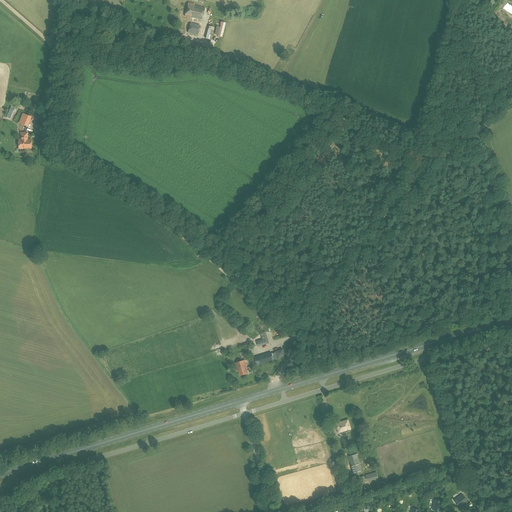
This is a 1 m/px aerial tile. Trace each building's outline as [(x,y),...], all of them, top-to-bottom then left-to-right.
[(188,2),(185,16),(191,18),(196,20),(196,18),(202,19),(203,15),(203,12),(204,12),(205,8),(199,6),(199,7),(194,6),(195,4),(188,2)] [(200,25),(190,22),(188,32),(198,35),(200,25)] [(205,39),(211,40),(215,27),(209,26),(205,39)] [(192,48),(209,53),(210,50),(208,49),(209,48),(206,47),(206,46),(185,40),(183,48),(191,50),(192,48)] [(12,104),(6,118),(9,119),(12,110),(15,112),(18,106),(12,104)] [(19,123),(27,126),(31,117),(23,114),(19,123)] [(27,148),(27,149),(30,149),(30,148),(31,148),(31,139),(27,140),(27,138),(27,133),(21,133),(21,140),(19,140),(19,142),(17,143),(17,145),(19,146),(19,148),(27,148)] [(257,341),(258,346),(269,343),(266,332),(261,334),(262,339),(257,341)] [(254,357),(256,365),(273,360),(271,352),(254,357)] [(239,371),(240,375),(248,373),(246,368),(247,367),(245,360),(235,362),(238,371),(239,371)] [(342,435),(343,436),(347,435),(346,432),(351,431),(348,420),(344,421),(336,423),(339,432),(339,434),(340,434),(342,435)] [(349,456),(354,474),(362,471),(359,463),(359,462),(358,462),(356,454),(349,456)] [(462,494),(454,500),(459,506),(467,500),(462,494)]
